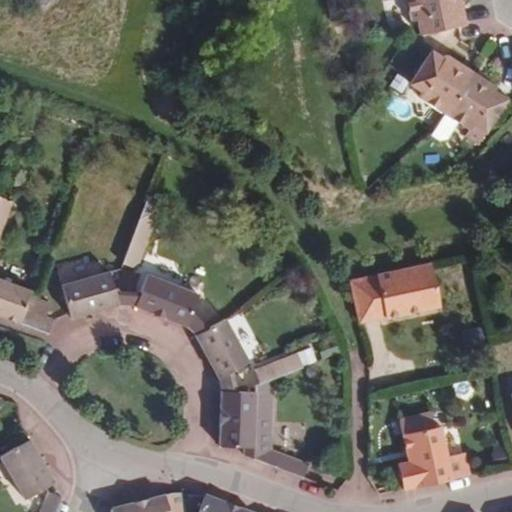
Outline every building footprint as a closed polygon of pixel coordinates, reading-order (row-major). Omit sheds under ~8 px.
[(457,10),(460,9),(461,9),(459,0),(406,0),(411,20),(416,19),(419,34),(461,25),(457,10)] [(442,112),(470,70),(444,53),(442,57),(429,48),(407,82),(420,90),(417,95),(442,112)] [(470,70),(442,112),(467,129),(463,135),(477,144),(492,121),(495,124),(506,108),(502,106),(506,99),(494,91),(496,87),(470,70)] [(454,120),(442,112),(428,133),(436,138),(443,137),(454,120)] [(0,233),(12,202),(0,197),(0,233)] [(122,263),(136,269),(160,206),(146,201),(122,263)] [(440,307),(439,306),(430,264),(350,281),(359,323),(385,318),(385,319),(440,307)] [(117,302),(114,291),(108,271),(61,285),(71,317),(118,304),(117,302)] [(186,324),(191,313),(198,294),(147,274),(139,293),(135,303),(134,305),(185,326),(186,324)] [(0,315),(19,323),(29,296),(31,291),(0,279),(0,315)] [(139,293),(114,291),(117,302),(135,303),(139,293)] [(50,303),(29,296),(19,323),(48,334),(53,320),(45,317),(50,303)] [(207,328),(191,313),(186,324),(196,334),(207,328)] [(219,377),(230,371),(248,361),(225,318),(207,328),(196,334),(195,335),(218,378),(219,377)] [(272,379),(273,378),(284,374),(301,368),(315,362),(311,352),(268,368),(272,379)] [(305,378),(301,368),(284,374),(288,384),(305,378)] [(234,391),(230,371),(219,377),(222,391),(234,391)] [(234,391),(222,391),(221,391),(219,446),(244,447),(244,455),(303,478),(308,464),(270,450),(273,378),(272,379),(255,385),(255,392),(234,391)] [(403,489),(468,475),(463,453),(447,456),(441,426),(434,427),(431,412),(399,419),(408,461),(397,463),(403,489)] [(0,455),(0,456),(24,498),(53,481),(29,439),(0,455)] [(48,491),(39,511),(55,511),(62,497),(48,491)] [(110,511),(184,511),(180,494),(167,496),(110,511)] [(198,511),(243,511),(204,497),(198,511)]
